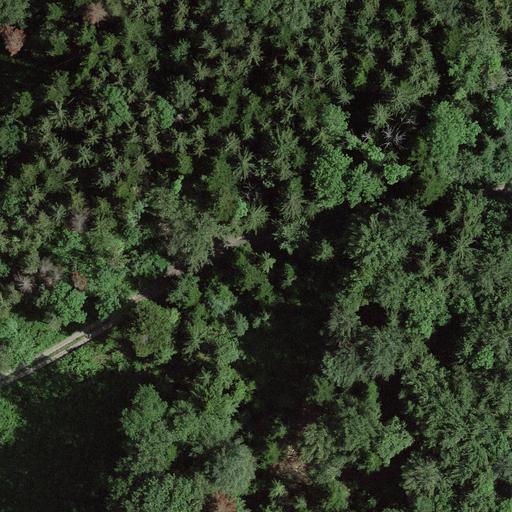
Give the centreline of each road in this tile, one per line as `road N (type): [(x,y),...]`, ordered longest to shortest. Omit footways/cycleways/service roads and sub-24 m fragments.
road 1 (track): [(0,381),(168,276),(262,233),(367,206),(511,187)]
road 2 (track): [(168,276),(171,0)]
